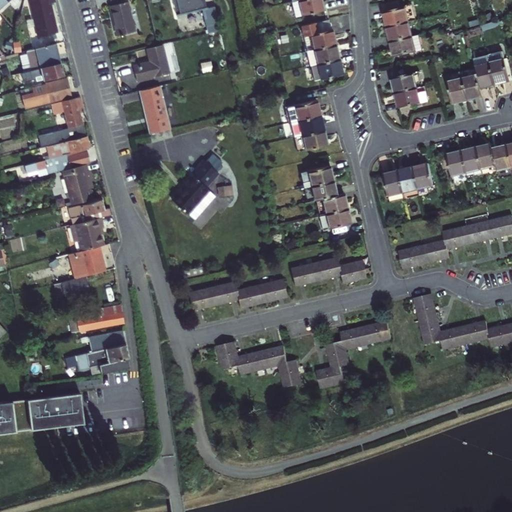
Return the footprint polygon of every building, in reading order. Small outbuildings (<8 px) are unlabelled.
[(0,0),(0,9),(10,0),(0,0)] [(29,0),(38,37),(57,32),(50,3),(55,2),(54,0),(29,0)] [(126,0),(109,0),(111,5),(109,6),(116,35),(135,30),(126,0)] [(178,0),(182,14),(205,9),(209,8),(208,7),(207,7),(205,0),(178,0)] [(322,0),(307,0),(294,3),(297,17),(325,10),(322,0)] [(219,22),(216,7),(209,8),(205,9),(209,25),(219,22)] [(386,27),(408,23),(404,8),(383,13),(386,27)] [(389,42),(411,37),(408,23),(386,27),(389,42)] [(308,53),(314,51),(336,46),(332,31),(318,34),(316,25),(302,28),(308,53)] [(411,37),(389,42),(392,57),(420,50),(417,36),(411,37)] [(26,50),(31,70),(60,62),(55,43),(26,50)] [(166,74),(159,46),(158,46),(144,49),(147,62),(130,66),(134,81),(166,74)] [(336,46),(314,51),(317,66),(339,61),(336,46)] [(476,62),(477,68),(492,65),(490,58),(476,62)] [(339,61),(317,66),(311,67),(315,82),(343,76),(339,61)] [(64,74),(60,62),(31,70),(16,73),(18,80),(27,78),(42,74),(43,79),(64,74)] [(507,62),(492,65),(498,87),(511,83),(507,62)] [(478,71),(479,77),(483,90),(498,87),(492,65),(477,68),(478,71)] [(463,75),(464,80),(479,77),(478,71),(463,75)] [(396,93),(424,87),(421,72),(393,79),(396,93)] [(448,78),(449,84),(464,80),(463,75),(448,78)] [(464,80),(469,103),(485,99),(483,90),(479,77),(464,80)] [(22,98),(24,107),(70,95),(66,79),(34,87),(35,94),(22,98)] [(454,106),(469,103),(464,80),(449,84),(454,106)] [(167,129),(157,85),(136,90),(146,134),(167,129)] [(424,87),(396,93),(400,108),(429,101),(425,87),(424,87)] [(45,146),(55,143),(55,142),(85,135),(82,125),(78,107),(82,106),(80,96),(61,101),(67,125),(67,128),(42,134),(45,146)] [(290,125),(297,123),(319,118),(316,104),(286,111),(290,125)] [(301,138),(323,133),(319,118),(297,123),(301,138)] [(293,140),(301,138),(297,123),(290,125),(293,140)] [(301,138),(304,153),(326,147),(323,133),(301,138)] [(56,143),(59,155),(90,147),(87,135),(56,143)] [(301,138),(293,140),(297,154),(304,153),(301,138)] [(492,143),(478,147),(483,169),(497,165),(493,148),(492,143)] [(511,166),(511,160),(508,145),(493,148),(497,165),(498,170),(511,166)] [(483,169),(478,147),(463,150),(468,172),(483,169)] [(468,172),(463,150),(448,153),(455,183),(470,179),(468,172)] [(53,170),(89,161),(87,151),(51,160),(50,158),(24,165),(26,172),(52,165),(53,170)] [(198,164),(192,171),(187,176),(189,178),(168,202),(184,216),(205,192),(202,189),(214,175),(199,162),(198,164)] [(428,163),(414,167),(419,189),(420,195),(435,192),(434,185),(428,163)] [(61,170),(70,204),(92,198),(87,182),(90,181),(85,164),(61,170)] [(484,176),(499,172),(498,170),(497,165),(483,169),(484,176)] [(313,187),(334,181),(331,167),(309,172),(310,178),(303,179),(306,188),(313,187)] [(419,189),(414,167),(399,170),(404,192),(406,198),(420,195),(419,189)] [(483,169),(468,172),(470,179),(484,176),(483,169)] [(404,192),(399,170),(385,173),(390,195),(404,192)] [(316,201),(325,199),(338,196),(334,181),(313,187),(316,201)] [(316,201),(313,187),(306,188),(309,203),(316,201)] [(205,192),(184,216),(191,222),(212,199),(205,192)] [(391,202),(406,198),(404,192),(390,195),(391,202)] [(329,213),(351,208),(347,193),(338,196),(325,199),(329,213)] [(72,224),(99,217),(112,213),(110,206),(104,208),(101,199),(67,208),(72,224)] [(354,223),(351,208),(329,213),(332,228),(354,223)] [(328,229),(332,228),(329,213),(324,215),(328,229)] [(403,269),(426,263),(449,258),(447,249),(452,248),(455,247),(470,243),(485,240),(488,239),(493,238),(497,237),(500,236),(511,233),(511,217),(511,216),(489,221),(466,227),(444,232),(445,241),(422,246),(398,252),(403,269)] [(102,226),(99,217),(72,224),(71,224),(75,241),(79,240),(81,250),(97,246),(103,244),(98,227),(102,226)] [(75,278),(84,276),(100,271),(99,266),(102,266),(97,246),(81,250),(68,254),(75,278)] [(335,258),(313,264),(290,269),(294,286),(317,280),(339,275),(341,283),(365,278),(361,261),(337,266),(335,258)] [(183,272),(185,279),(204,274),(202,267),(183,272)] [(89,293),(84,276),(75,278),(60,282),(64,299),(89,293)] [(193,310),(215,304),(238,299),(240,307),(263,302),(286,296),(283,279),(259,285),(236,291),(234,282),(212,288),(189,293),(193,310)] [(511,324),(510,325),(487,330),(485,322),(463,327),(447,331),(444,332),(440,333),(438,325),(437,322),(436,318),(435,313),(434,310),(431,294),(414,298),(420,321),(425,345),(442,341),(444,349),(466,344),(489,338),(491,347),(511,341),(511,324)] [(76,319),(77,331),(123,322),(120,304),(75,313),(76,319)] [(77,331),(76,319),(69,320),(71,332),(77,331)] [(345,381),(341,366),(348,364),(345,349),(368,344),(391,339),(387,322),(364,327),(341,333),(343,340),(326,344),(328,350),(328,353),(332,368),(325,369),(321,371),(317,371),(321,387),(345,381)] [(65,358),(68,367),(77,365),(78,369),(99,364),(101,373),(130,367),(129,357),(125,343),(65,358)] [(283,347),(261,352),(245,355),(242,356),(237,357),(236,350),(235,347),(234,343),(217,346),(223,370),(240,366),(242,374),(265,369),(279,366),(284,388),(301,384),(298,369),(297,365),(296,361),(288,363),(283,347)] [(100,379),(55,384),(56,389),(101,384),(100,379)] [(80,392),(0,402),(0,432),(84,423),(80,392)]
